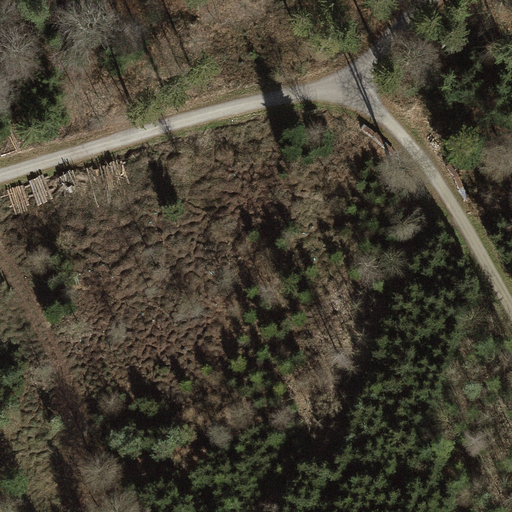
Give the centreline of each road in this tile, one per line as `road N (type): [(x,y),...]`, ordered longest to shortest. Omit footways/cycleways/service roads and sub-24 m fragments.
road 1 (track): [(0,175),(286,94),(340,92),(429,0)]
road 2 (track): [(511,308),(419,155),(379,114),(340,92)]
